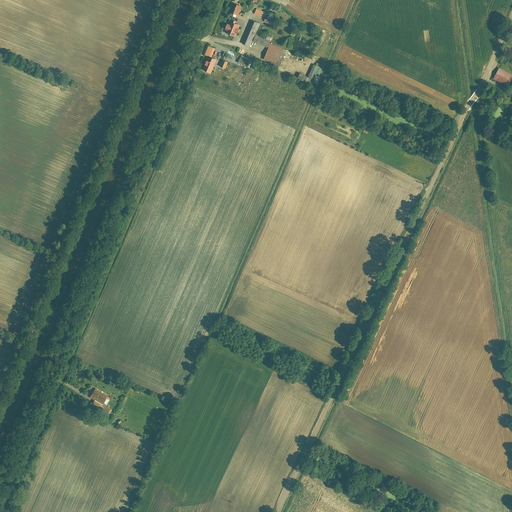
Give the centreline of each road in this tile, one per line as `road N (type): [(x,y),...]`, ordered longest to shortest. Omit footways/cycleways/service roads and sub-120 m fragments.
road 1 (residential): [(278,511),(511,20)]
road 2 (unclassified): [(204,0),(0,485)]
